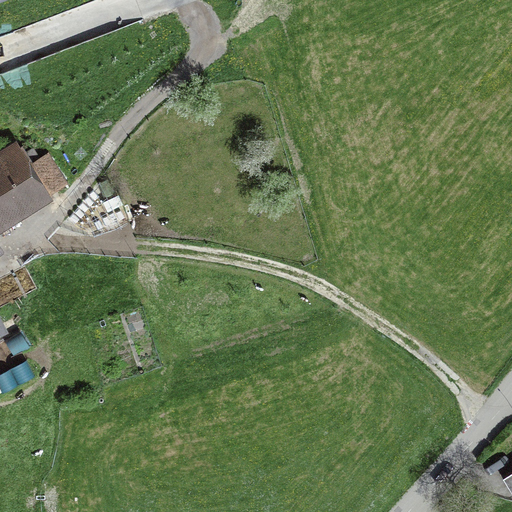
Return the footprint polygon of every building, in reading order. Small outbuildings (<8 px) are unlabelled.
[(0,252),(5,249),(0,240),(0,228),(54,194),(52,191),(68,181),(48,150),(39,155),(33,145),(26,149),(22,142),(20,143),(16,137),(0,146),(0,252)] [(0,333),(9,329),(0,311),(0,333)] [(5,340),(13,354),(30,345),(22,330),(5,340)] [(35,375),(27,358),(0,372),(0,387),(2,392),(35,375)] [(511,468),(502,475),(511,490),(511,468)]
